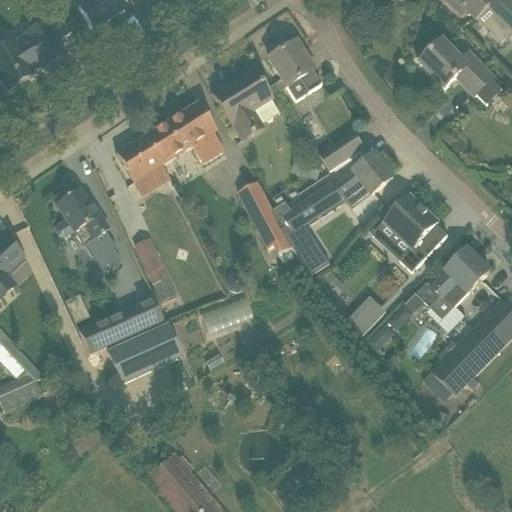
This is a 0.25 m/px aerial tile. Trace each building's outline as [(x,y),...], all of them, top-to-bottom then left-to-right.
[(91,0),(77,10),(93,34),(95,33),(97,36),(108,29),(106,25),(122,14),(112,0),(91,0)] [(466,13),(478,24),(490,11),(503,24),(511,14),(511,0),(445,0),(444,1),(461,18),(466,13)] [(43,70),(64,57),(44,25),(0,51),(0,84),(6,94),(34,78),(32,74),(42,68),(43,70)] [(452,81),(454,83),(455,81),(474,100),(494,80),(469,56),(463,62),(443,43),(433,53),(429,49),(416,61),(421,65),(420,66),(445,92),(449,87),(448,85),(452,81)] [(268,61),(295,105),(321,88),(312,74),(313,73),(300,52),(296,55),(291,47),(268,61)] [(270,102),(252,72),(211,97),(229,127),(230,127),(241,145),(261,132),(250,114),(270,102)] [(197,106),(142,141),(160,170),(191,151),(202,169),(224,155),(213,137),(216,136),(197,106)] [(320,158),(332,176),(367,153),(355,135),(320,158)] [(134,186),(160,170),(142,141),(115,157),(134,186)] [(354,174),(362,185),(372,198),(393,181),(375,158),(354,174)] [(344,204),(342,201),(362,185),(354,174),(343,183),(335,188),(333,186),(279,221),(290,240),(344,204)] [(268,253),(288,242),(257,186),(238,196),(268,253)] [(83,249),(108,233),(90,206),(86,209),(77,194),(55,208),(65,223),(55,230),(54,236),(58,241),(64,243),(74,236),(83,249)] [(410,253),(400,264),(412,276),(448,239),(436,228),(439,226),(410,199),(407,202),(404,200),(396,209),(398,211),(384,227),(410,253)] [(0,285),(6,280),(3,276),(22,258),(4,238),(0,241),(0,285)] [(133,250),(159,307),(175,300),(150,242),(133,250)] [(416,298),(442,323),(490,275),(467,253),(432,290),(428,286),(416,298)] [(162,325),(152,302),(78,336),(88,359),(162,325)] [(384,318),(370,304),(349,327),(362,341),(384,318)] [(511,341),(511,314),(501,304),(432,375),(452,395),(461,386),(466,390),(511,341)] [(394,320),(389,326),(397,334),(403,328),(394,320)] [(395,337),(386,328),(369,346),(377,355),(395,337)] [(0,409),(3,416),(43,399),(36,384),(43,381),(0,333),(0,365),(15,383),(0,389),(0,409)] [(137,343),(107,357),(122,390),(152,376),(137,343)] [(221,511),(174,456),(145,481),(171,511),(221,511)]
